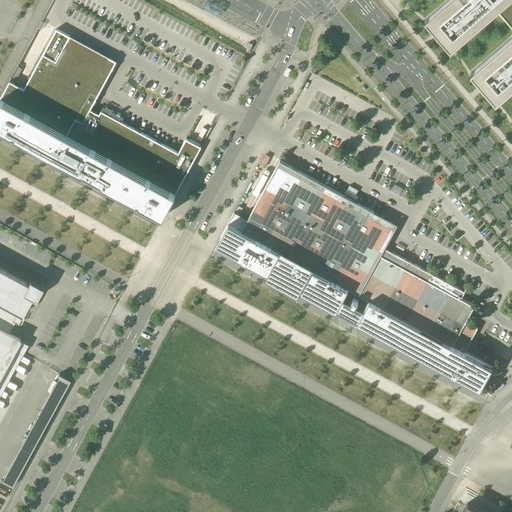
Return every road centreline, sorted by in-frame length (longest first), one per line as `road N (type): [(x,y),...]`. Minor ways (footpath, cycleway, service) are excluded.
road 1 (track): [(511,494),(0,217)]
road 2 (unclassified): [(36,511),(294,28)]
road 3 (tertiary): [(321,1),(511,222)]
road 4 (tertiary): [(511,175),(359,0)]
road 5 (track): [(186,237),(0,135)]
